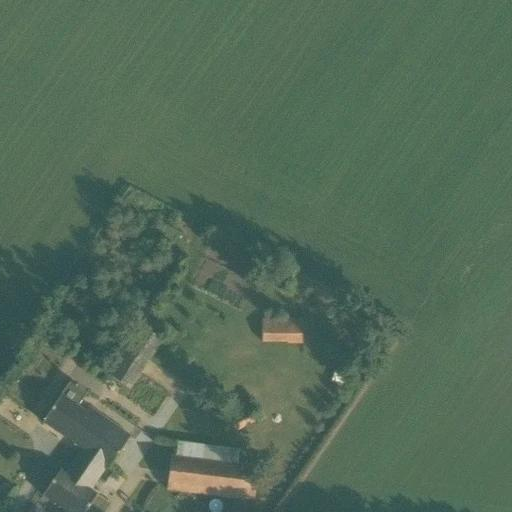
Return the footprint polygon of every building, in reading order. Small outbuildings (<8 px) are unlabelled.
[(304,345),(304,319),(263,319),(262,344),(304,345)] [(142,327),(110,376),(126,386),(158,338),(142,327)] [(70,382),(60,396),(42,423),(81,450),(65,474),(61,472),(61,471),(60,471),(42,496),(43,497),(65,511),(85,511),(96,496),(95,495),(90,492),(98,480),(87,472),(95,460),(107,469),(108,470),(130,437),(99,417),(87,408),(85,413),(77,407),(86,394),(70,382)] [(237,432),(261,418),(250,399),(226,414),(237,432)] [(238,463),(240,450),(219,447),(218,461),(176,456),(172,455),(167,490),(247,500),(251,465),(238,463)]
